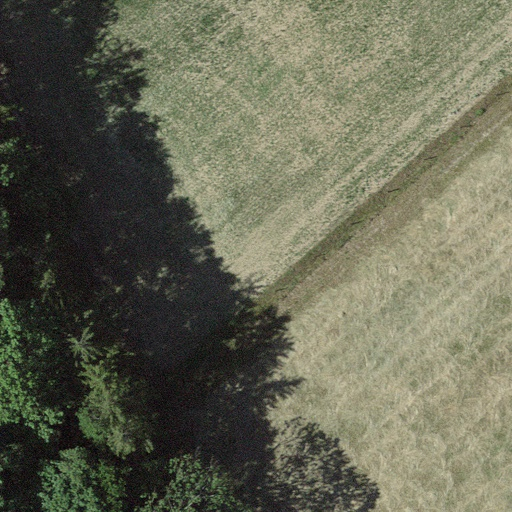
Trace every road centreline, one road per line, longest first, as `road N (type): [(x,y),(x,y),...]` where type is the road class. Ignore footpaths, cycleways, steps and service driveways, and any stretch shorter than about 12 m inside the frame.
road 1 (track): [(181,434),(327,273),(511,104)]
road 2 (track): [(181,434),(0,88)]
